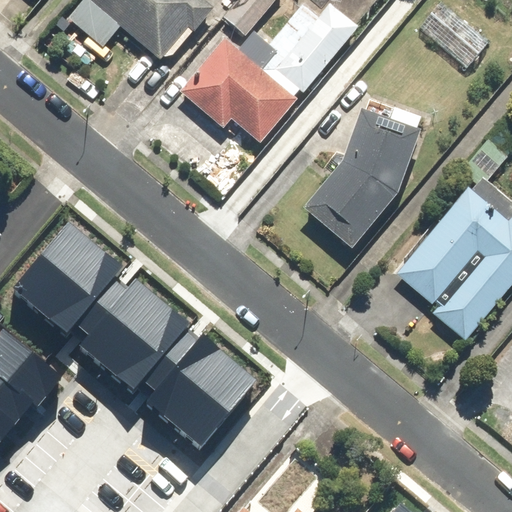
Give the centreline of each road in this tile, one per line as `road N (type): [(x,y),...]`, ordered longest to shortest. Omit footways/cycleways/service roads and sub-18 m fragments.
road 1 (residential): [(0,75),(318,351)]
road 2 (residential): [(318,351),(510,511)]
road 3 (residential): [(318,351),(188,511)]
